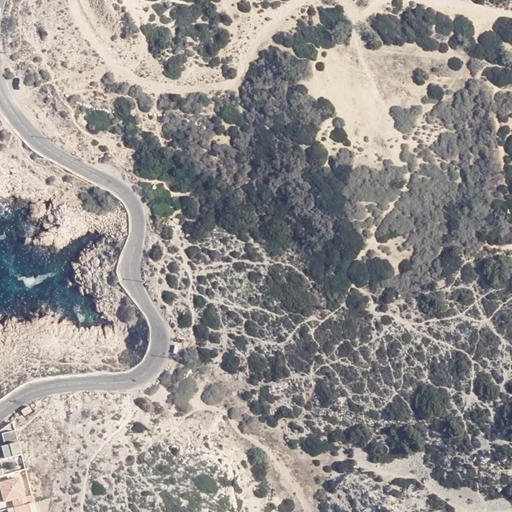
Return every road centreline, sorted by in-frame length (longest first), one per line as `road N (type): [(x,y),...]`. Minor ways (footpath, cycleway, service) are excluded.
road 1 (tertiary): [(0,410),(34,388),(144,374),(162,343),(129,269),(139,227),(132,197),(36,139),(0,91)]
road 2 (track): [(73,0),(90,36),(125,72),(157,86),(194,88),(241,80),(277,21),(306,0)]
